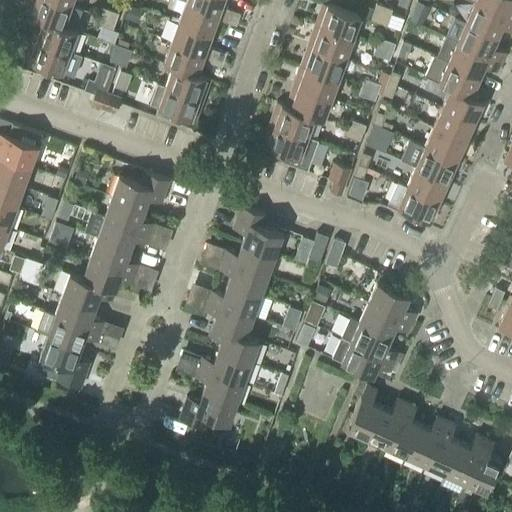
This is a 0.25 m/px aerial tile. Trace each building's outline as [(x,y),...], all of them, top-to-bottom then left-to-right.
[(61,25),(62,24),(69,4),(56,0),(27,0),(24,12),(37,17),(61,25)] [(209,32),(217,11),(185,0),(183,0),(177,20),(209,32)] [(185,0),(217,11),(220,0),(185,0)] [(511,17),(473,0),(471,0),(463,19),(496,34),(500,23),(511,28),(511,17)] [(473,0),(511,17),(511,6),(509,5),(510,0),(473,0)] [(376,21),(382,5),(375,2),(369,18),(376,21)] [(318,8),(313,23),(350,37),(358,15),(325,3),(323,10),(318,8)] [(391,8),(382,5),(376,21),(385,24),(391,8)] [(101,6),(98,15),(114,21),(118,12),(101,6)] [(226,21),(231,9),(224,6),(219,19),(226,21)] [(238,12),(231,9),(226,21),(234,24),(238,12)] [(112,28),(114,21),(98,15),(95,22),(112,28)] [(75,29),(62,24),(61,25),(37,17),(32,30),(37,32),(35,38),(67,50),(75,29)] [(496,34),(463,19),(454,39),(499,59),(503,50),(491,45),(496,34)] [(202,51),(209,32),(177,20),(170,40),(202,51)] [(343,56),(350,37),(313,23),(308,36),(313,38),(311,44),(343,56)] [(378,36),(375,45),(391,51),(394,42),(378,36)] [(60,71),(67,50),(35,38),(33,44),(28,43),(23,58),(60,71)] [(410,43),(402,39),(396,54),(405,58),(410,43)] [(499,59),(454,39),(445,59),(478,73),(483,63),(495,68),(499,59)] [(195,72),(195,71),(202,51),(170,40),(162,61),(171,64),(195,72)] [(116,61),(121,46),(114,43),(108,59),(117,62),(116,61)] [(336,77),(343,56),(311,44),(308,51),(303,49),(298,63),(336,77)] [(388,58),(391,51),(375,45),(372,52),(388,58)] [(130,49),(121,46),(116,61),(117,62),(125,65),(130,49)] [(212,62),(216,50),(209,47),(205,59),(212,62)] [(224,52),(216,50),(212,62),(220,65),(224,52)] [(473,84),(478,73),(445,59),(436,79),(448,85),(481,100),(485,89),(473,84)] [(328,97),(336,77),(298,63),(293,77),(298,79),(296,85),(328,97)] [(209,76),(195,71),(195,72),(171,64),(163,85),(196,97),(199,90),(203,91),(209,76)] [(390,69),(386,81),(395,85),(399,73),(390,69)] [(363,77),(360,86),(373,91),(376,93),(379,83),(363,77)] [(391,96),(395,85),(386,81),(382,93),(391,96)] [(194,102),(196,97),(163,85),(156,105),(182,114),(193,118),(199,103),(194,102)] [(321,118),(328,97),(296,85),(294,91),(289,89),(284,103),(284,104),(312,115),(321,118)] [(472,120),(481,100),(448,85),(439,105),(472,120)] [(373,91),(360,86),(357,93),(373,99),(376,93),(373,91)] [(89,102),(99,106),(104,90),(94,87),(89,102)] [(113,111),(117,102),(119,96),(109,92),(104,107),(113,111)] [(305,135),(312,115),(284,104),(284,103),(275,100),(269,115),(274,116),(272,123),(305,135)] [(182,114),(156,105),(153,114),(179,123),(182,114)] [(463,139),(472,120),(439,105),(431,125),(463,139)] [(376,110),(372,122),(380,125),(384,113),(376,110)] [(349,118),(346,126),(362,132),(365,124),(349,118)] [(41,132),(11,122),(7,133),(4,132),(4,133),(0,131),(0,142),(0,143),(0,155),(29,166),(41,132)] [(376,137),(380,125),(372,122),(368,134),(376,137)] [(305,135),(272,123),(270,129),(265,127),(260,142),(282,150),(279,159),(305,169),(316,139),(305,135)] [(454,159),(463,139),(431,125),(422,145),(454,159)] [(359,140),(362,132),(346,126),(343,134),(359,140)] [(413,155),(416,138),(398,134),(394,151),(413,155)] [(445,179),(454,159),(422,145),(413,164),(445,179)] [(511,177),(511,151),(507,149),(502,159),(511,163),(511,169),(509,176),(511,177)] [(361,151),(356,163),(365,166),(369,154),(361,151)] [(0,178),(22,186),(29,166),(0,155),(0,178)] [(339,193),(341,186),(348,166),(333,162),(328,176),(332,177),(328,189),(339,193)] [(361,178),(365,166),(356,163),(352,175),(361,178)] [(436,199),(445,179),(413,164),(404,184),(436,199)] [(118,173),(111,194),(144,206),(148,195),(160,200),(168,178),(143,170),(139,181),(118,173)] [(0,200),(15,206),(22,186),(0,178),(0,200)] [(427,219),(436,199),(404,184),(395,180),(386,200),(427,219)] [(53,214),(57,194),(48,192),(43,212),(53,214)] [(140,217),(144,206),(111,194),(103,214),(149,231),(152,221),(140,217)] [(0,223),(7,226),(15,206),(0,200),(0,223)] [(244,230),(240,241),(273,253),(281,231),(260,224),(264,212),(239,204),(231,226),(244,230)] [(103,214),(92,210),(85,231),(96,235),(129,247),(133,236),(146,241),(149,231),(103,214)] [(50,236),(67,243),(75,223),(57,217),(50,236)] [(315,231),(311,242),(307,255),(317,259),(326,235),(315,231)] [(125,258),(129,247),(96,235),(89,255),(134,272),(138,262),(125,258)] [(335,265),(339,252),(343,241),(332,237),(324,261),(335,265)] [(266,273),(273,253),(240,241),(237,252),(223,247),(220,257),(266,273)] [(25,254),(20,273),(40,279),(45,259),(25,254)] [(134,272),(89,255),(81,275),(115,287),(118,277),(131,281),(134,272)] [(259,294),(266,273),(220,257),(217,266),(230,271),(226,282),(259,294)] [(115,287),(81,275),(69,271),(61,292),(94,304),(98,294),(111,298),(115,287)] [(375,279),(366,300),(411,320),(415,310),(402,305),(407,293),(375,279)] [(251,314),(259,294),(226,282),(222,293),(209,288),(206,297),(251,314)] [(494,285),(489,294),(498,298),(502,288),(494,285)] [(91,315),(94,304),(61,292),(54,313),(100,329),(103,319),(91,315)] [(494,306),(498,298),(489,294),(486,302),(494,306)] [(244,334),(251,314),(206,297),(202,307),(215,312),(212,322),(244,334)] [(411,320),(366,300),(357,319),(389,333),(394,323),(407,329),(411,320)] [(511,328),(511,304),(505,301),(496,321),(511,328)] [(100,329),(54,313),(46,333),(80,345),(83,334),(96,339),(100,329)] [(385,344),(389,333),(357,319),(348,339),(393,359),(397,349),(385,344)] [(245,334),(244,334),(212,322),(208,333),(220,337),(217,348),(250,360),(257,339),(245,334)] [(76,356),(80,345),(46,333),(39,354),(60,362),(56,374),(81,382),(88,360),(76,356)] [(348,339),(339,335),(330,356),(371,374),(376,363),(389,368),(393,359),(348,339)] [(243,380),(250,360),(217,348),(213,359),(200,354),(197,364),(243,380)] [(235,401),(243,380),(197,364),(193,373),(206,378),(202,389),(235,401)] [(365,436),(380,404),(369,399),(375,387),(365,382),(344,427),(365,436)] [(228,422),(235,401),(202,389),(198,400),(185,395),(178,417),(203,425),(207,414),(228,422)] [(385,445),(405,401),(396,396),(390,409),(380,404),(365,436),(385,445)] [(405,454),(419,422),(408,417),(414,405),(405,401),(385,445),(405,454)] [(425,463),(445,418),(436,414),(430,427),(419,422),(405,454),(425,463)] [(444,471),(459,439),(448,434),(454,422),(445,418),(425,463),(444,471)] [(464,480),(484,436),(475,432),(469,444),(459,439),(444,471),(439,482),(459,491),(464,480)] [(493,440),(484,436),(464,480),(484,489),(499,457),(487,452),(493,440)]
